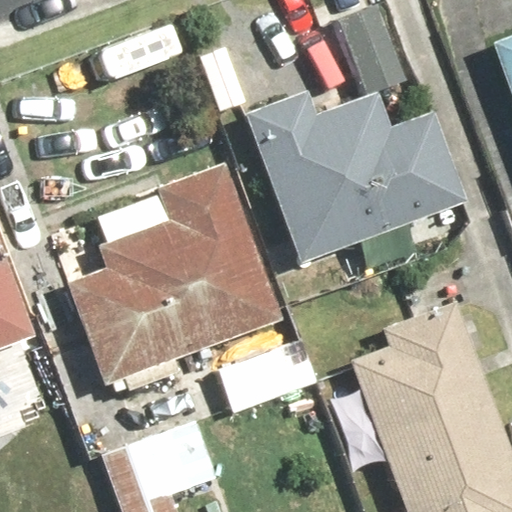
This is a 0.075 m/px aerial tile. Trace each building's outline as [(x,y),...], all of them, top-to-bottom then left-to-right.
[(511,30),(481,42),(511,121),(511,30)] [(458,199),(427,113),(386,128),(372,89),(319,109),(311,88),(234,115),(287,260),(458,199)] [(60,281),(106,398),(175,371),(171,362),(276,321),(214,163),(147,190),(150,198),(92,220),(101,243),(89,247),(96,267),(60,281)] [(0,340),(33,328),(0,242),(0,340)] [(376,346),(339,360),(397,511),(511,511),(511,457),(451,301),(371,332),(376,346)] [(230,416),(315,384),(297,336),(212,368),(230,416)] [(167,511),(143,445),(96,462),(114,511),(167,511)]
